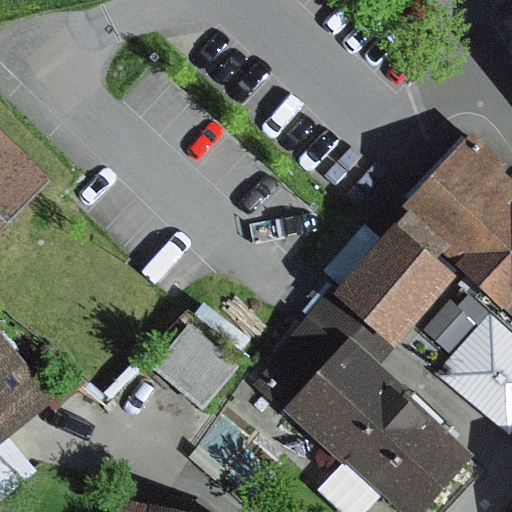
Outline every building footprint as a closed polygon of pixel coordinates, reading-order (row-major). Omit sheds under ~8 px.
[(0,141),(0,231),(45,186),(0,141)] [(498,169),(471,145),(400,222),(440,258),(465,282),(459,288),(468,296),(490,317),(451,359),(436,376),(508,443),(511,438),(511,193),(492,176),(498,169)] [(440,258),(400,222),(337,295),(333,300),(383,343),(390,349),(449,281),(432,267),(440,258)] [(333,300),(337,295),(330,288),(299,322),(341,358),(348,351),(364,365),(383,343),(333,300)] [(490,317),(468,296),(457,309),(449,302),(420,335),(451,359),(490,317)] [(391,511),(427,511),(473,461),(448,438),(452,434),(413,399),(408,404),(364,365),(348,351),(341,358),(299,322),(264,362),(268,366),(249,387),(391,511)] [(238,370),(186,329),(151,373),(202,414),(238,370)] [(0,336),(0,447),(55,403),(0,336)] [(169,511),(113,500),(110,511),(169,511)]
